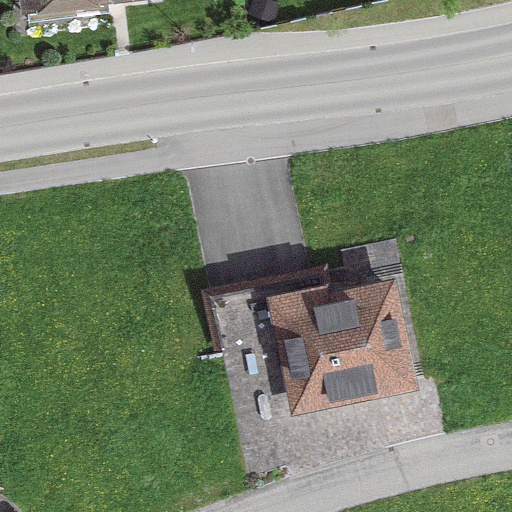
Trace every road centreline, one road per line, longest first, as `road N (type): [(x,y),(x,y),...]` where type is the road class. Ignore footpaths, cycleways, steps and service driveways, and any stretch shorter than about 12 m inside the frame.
road 1 (primary): [(0,130),(511,53)]
road 2 (residential): [(511,446),(254,511)]
